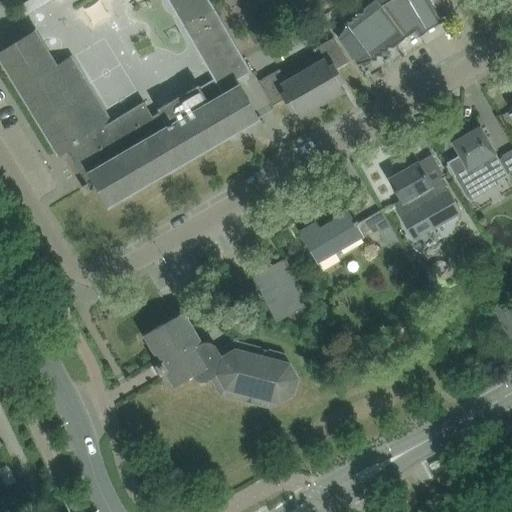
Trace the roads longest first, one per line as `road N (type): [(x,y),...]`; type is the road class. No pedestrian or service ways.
road 1 (residential): [(0,150),(68,268),(94,274),(122,266),(511,41)]
road 2 (tertiary): [(109,511),(66,401),(0,275)]
road 3 (tertiary): [(384,465),(511,394)]
